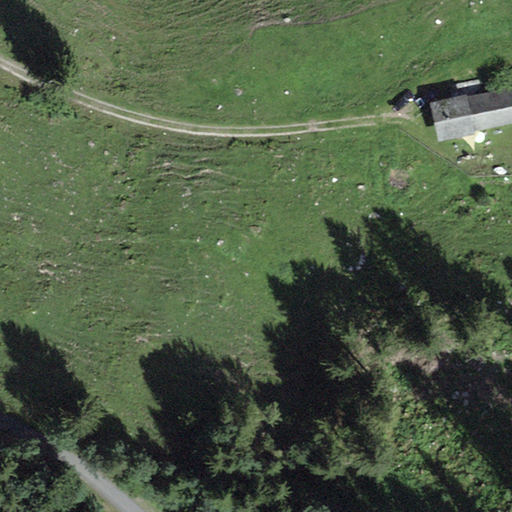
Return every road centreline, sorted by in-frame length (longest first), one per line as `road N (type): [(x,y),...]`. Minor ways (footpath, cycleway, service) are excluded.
road 1 (track): [(0,63),(142,127),(233,137),(369,114),(478,66),(511,63)]
road 2 (unclassified): [(0,422),(73,463),(130,511)]
